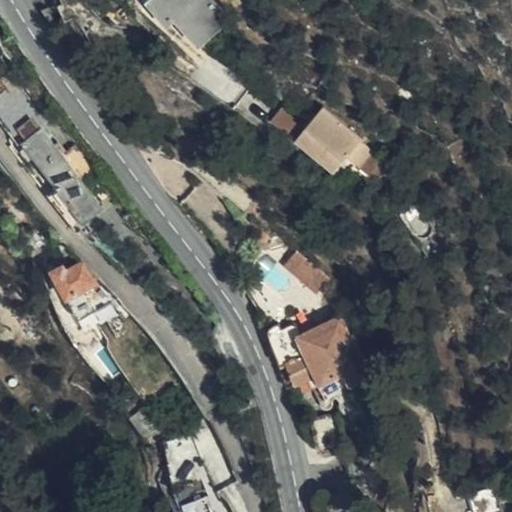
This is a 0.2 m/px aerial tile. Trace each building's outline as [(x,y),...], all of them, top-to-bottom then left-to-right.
[(212,0),(152,0),(170,20),(177,15),(200,41),(227,17),(212,0)] [(0,78),(13,96),(26,86),(14,69),(0,78)] [(361,168),(375,152),(360,140),(362,138),(324,106),(305,127),(295,138),(333,172),(347,156),(361,168)] [(295,138),(305,127),(282,107),(272,120),(295,138)] [(82,179),(65,157),(42,127),(23,142),(59,188),(57,191),(77,217),(100,201),(82,179)] [(79,147),(65,157),(82,179),(96,168),(79,147)] [(391,166),(375,152),(361,168),(377,182),(391,166)] [(254,248),(267,251),(269,242),(257,239),(254,248)] [(319,289),(330,272),(296,249),(285,266),(319,289)] [(68,295),(95,280),(85,261),(65,269),(64,265),(54,269),(68,295)] [(269,335),(290,385),(295,383),(312,376),(317,386),(344,374),(349,387),(368,379),(340,310),(327,314),(329,319),(302,329),(298,321),(283,328),(279,322),(267,326),(271,333),(269,335)] [(413,370),(411,348),(397,350),(401,371),(413,370)] [(312,376),(295,383),(299,395),(317,386),(312,376)] [(163,425),(149,405),(133,417),(146,437),(163,425)] [(346,429),(340,410),(312,418),(318,446),(325,452),(344,448),(342,435),(346,429)] [(499,485),(471,492),(477,511),(491,511),(505,508),(499,485)] [(217,511),(209,494),(195,499),(200,511),(217,511)]
